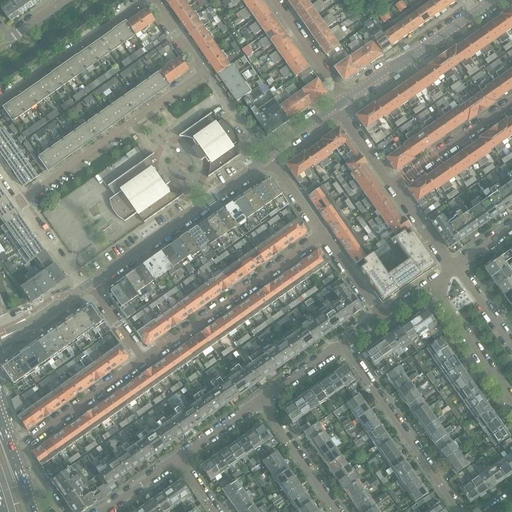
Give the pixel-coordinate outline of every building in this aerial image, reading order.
[(8,0),(10,2),(20,15),(29,9),(22,0),(8,0)] [(22,0),(29,9),(38,2),(36,0),(22,0)] [(190,7),(184,0),(177,0),(170,5),(177,15),(190,7)] [(264,2),(263,0),(250,0),(245,4),(248,8),(239,13),(242,17),(264,2)] [(310,2),(308,0),(297,0),(291,5),(296,12),(310,2)] [(310,2),(296,12),(301,19),(323,4),(321,0),(312,6),(310,2)] [(431,0),(425,0),(422,3),(432,18),(440,13),(431,0)] [(443,0),(431,0),(440,13),(448,7),(443,0)] [(20,15),(10,2),(1,9),(10,22),(20,15)] [(269,9),(264,2),(242,17),(244,21),(253,15),(255,19),(269,9)] [(422,3),(414,8),(424,24),(432,18),(422,3)] [(323,4),(301,19),(306,27),(320,17),(318,13),(326,7),(323,4)] [(190,7),(177,15),(184,25),(196,17),(190,7)] [(414,8),(406,14),(417,29),(424,24),(414,8)] [(500,15),(501,16),(509,28),(511,26),(511,12),(509,8),(500,15)] [(146,9),(136,16),(145,29),(155,22),(146,9)] [(269,9),(255,19),(258,22),(249,28),(252,32),(274,16),(269,9)] [(354,14),(351,10),(346,13),(349,18),(354,14)] [(406,14),(398,19),(409,35),(417,29),(406,14)] [(320,17),(306,27),(311,34),(333,18),(331,15),(323,20),(320,17)] [(136,16),(126,23),(135,36),(145,29),(136,16)] [(280,23),(274,16),(252,32),(255,36),(263,30),(266,33),(280,23)] [(501,16),(492,22),(505,41),(508,39),(505,33),(510,29),(509,28),(501,16)] [(203,26),(196,17),(184,25),(191,35),(203,26)] [(328,28),(336,22),(333,18),(311,34),(316,41),(330,31),(328,28)] [(398,19),(390,24),(401,40),(409,35),(398,19)] [(125,22),(119,26),(129,40),(135,36),(126,23),(125,22)] [(492,22),(483,29),(492,42),(498,38),(501,44),(505,41),(492,22)] [(266,33),(268,37),(260,43),(262,46),(285,31),(280,23),(266,33)] [(390,24),(382,30),(393,46),(401,40),(390,24)] [(119,26),(113,31),(123,44),(129,40),(119,26)] [(203,26),(191,35),(198,45),(210,36),(211,37),(213,35),(210,30),(207,32),(203,26)] [(333,35),(330,31),(316,41),(321,48),(344,33),(341,29),(333,35)] [(483,29),(474,35),(487,54),(490,51),(487,46),(492,42),(483,29)] [(382,30),(373,36),(384,52),(391,47),(391,48),(393,46),(392,46),(393,46),(382,30)] [(113,31),(107,35),(117,48),(123,44),(113,31)] [(290,38),(285,31),(262,46),(265,50),(273,44),(276,48),(290,38)] [(237,32),(233,35),(238,42),(239,41),(242,39),(237,32)] [(344,33),(321,48),(327,56),(341,46),(338,42),(346,36),(344,33)] [(368,33),(364,36),(370,44),(366,46),(376,60),(383,55),(368,33)] [(107,35),(101,39),(110,53),(117,48),(107,35)] [(164,35),(158,39),(160,43),(166,39),(164,35)] [(474,35),(465,41),(474,55),(479,51),(483,56),(487,54),(474,35)] [(210,36),(198,45),(205,55),(217,46),(211,37),(210,36)] [(276,48),(278,51),(270,57),(273,61),(295,45),(290,38),(276,48)] [(101,39),(95,44),(104,57),(110,53),(101,39)] [(356,41),(352,44),(368,66),(376,60),(366,46),(362,49),(356,41)] [(469,59),(474,55),(465,41),(456,48),(468,65),(469,67),(472,64),(469,59)] [(95,44),(89,48),(98,61),(104,57),(95,44)] [(150,44),(144,49),(147,52),(153,48),(150,44)] [(352,44),(349,46),(355,55),(351,57),(360,71),(368,66),(352,44)] [(300,53),(295,45),(273,61),(275,65),(284,59),(286,62),(300,53)] [(217,46),(205,55),(212,65),(224,56),(217,46)] [(248,46),(243,50),(248,57),(252,54),(253,53),(248,46)] [(455,46),(446,53),(455,66),(461,62),(464,68),(468,65),(456,48),(455,46)] [(89,48),(83,52),(92,66),(98,61),(89,48)] [(76,56),(86,70),(92,66),(83,52),(77,57),(76,56)] [(341,52),(337,54),(353,77),(360,71),(351,57),(346,60),(341,52)] [(289,66),(280,72),(283,76),(305,60),(300,53),(286,62),(289,66)] [(446,53),(437,59),(450,78),(453,75),(450,70),(455,66),(446,53)] [(248,57),(253,64),(256,61),(252,54),(248,57)] [(339,65),(335,68),(343,80),(347,81),(353,77),(337,54),(334,57),(339,65)] [(76,56),(70,61),(80,74),(86,70),(76,56)] [(224,56),(212,65),(218,75),(231,66),(224,56)] [(180,58),(170,65),(178,77),(188,70),(180,58)] [(428,66),(428,67),(437,79),(443,75),(446,80),(450,78),(437,59),(428,66)] [(310,67),(305,60),(283,76),(285,79),(294,73),(296,77),(299,75),(301,74),(310,67)] [(70,61),(64,65),(74,79),(80,74),(70,61)] [(64,65),(58,69),(68,83),(74,79),(64,65)] [(170,65),(160,72),(168,84),(178,77),(170,65)] [(229,96),(231,99),(232,99),(234,98),(237,102),(252,92),(233,65),(231,66),(218,75),(216,77),(217,78),(217,79),(219,82),(219,81),(219,82),(222,80),(225,84),(222,85),(223,87),(223,88),(225,90),(226,91),(228,89),(231,93),(228,94),(229,96)] [(310,67),(301,74),(303,78),(305,76),(321,99),(326,95),(327,91),(319,80),(315,82),(310,75),(314,72),(310,67)] [(428,67),(420,73),(433,92),(436,89),(433,84),(438,80),(437,79),(428,67)] [(502,68),(499,70),(511,89),(511,88),(511,69),(506,73),(502,68)] [(58,69),(52,73),(61,87),(68,83),(58,69)] [(499,78),(493,82),(503,95),(511,89),(499,70),(495,73),(499,78)] [(160,72),(154,76),(163,90),(169,86),(168,84),(160,72)] [(52,74),(46,78),(55,92),(61,87),(52,73),(52,74)] [(420,73),(411,79),(420,93),(425,89),(429,94),(433,92),(420,73)] [(301,74),(299,75),(301,79),(307,88),(304,90),(313,104),(321,99),(305,76),(303,78),(301,74)] [(154,76),(148,81),(157,94),(163,90),(154,76)] [(139,82),(141,85),(151,98),(157,94),(157,95),(157,94),(148,81),(145,77),(139,82)] [(46,78),(40,82),(49,96),(55,92),(46,78)] [(411,79),(402,86),(415,104),(418,102),(414,97),(420,93),(411,79)] [(459,80),(454,83),(457,88),(462,85),(459,80)] [(481,83),(481,84),(494,102),(503,95),(493,82),(488,86),(484,80),(481,83)] [(111,81),(105,85),(109,90),(115,86),(111,81)] [(40,82),(34,87),(43,100),(49,96),(40,82)] [(454,83),(449,87),(452,92),(457,88),(454,83)] [(482,92),(476,96),(486,109),(495,103),(494,102),(481,84),(478,87),(482,92)] [(105,85),(99,89),(102,94),(109,90),(105,85)] [(141,85),(135,89),(145,103),(151,98),(141,85)] [(294,85),(290,87),(306,110),(313,104),(304,90),(300,93),(294,85)] [(402,86),(393,92),(402,105),(407,102),(411,107),(415,104),(402,86)] [(34,87),(27,91),(37,104),(43,100),(34,87)] [(290,87),(286,90),(292,98),(288,101),(298,115),(306,110),(290,87)] [(99,89),(93,94),(96,98),(102,94),(99,89)] [(135,89),(129,93),(139,107),(145,103),(135,89)] [(260,89),(244,100),(269,135),(280,128),(263,105),(257,109),(252,103),(264,94),(260,89)] [(27,91),(21,95),(31,109),(37,104),(27,91)] [(400,114),(396,109),(402,105),(393,92),(384,98),(397,117),(400,114)] [(129,93),(123,98),(133,111),(139,107),(129,93)] [(467,94),(463,97),(477,116),(486,109),(476,96),(471,100),(467,94)] [(15,99),(25,113),(31,109),(21,95),(16,99),(15,99)] [(275,98),(278,103),(290,120),(298,115),(288,101),(284,104),(278,95),(275,98)] [(90,96),(85,99),(88,104),(94,100),(90,96)] [(274,97),(263,105),(280,128),(290,120),(278,103),(275,98),(274,97)] [(464,105),(458,108),(466,121),(467,122),(477,116),(463,97),(460,99),(464,105)] [(123,98),(117,102),(127,115),(133,111),(123,98)] [(384,98),(375,104),(383,117),(384,118),(389,114),(393,119),(397,117),(384,98)] [(15,99),(9,104),(19,117),(25,113),(15,99)] [(121,120),(127,115),(117,102),(111,106),(121,120)] [(81,103),(76,106),(80,111),(85,108),(81,103)] [(378,121),(383,117),(375,104),(374,103),(365,110),(375,125),(377,128),(381,126),(378,121)] [(9,104),(3,108),(5,111),(11,120),(12,122),(19,117),(9,104)] [(76,106),(72,110),(75,114),(80,111),(76,106)] [(111,106),(105,111),(115,124),(121,120),(111,106)] [(448,106),(444,108),(458,127),(466,121),(458,108),(457,107),(452,111),(448,106)] [(445,116),(439,120),(449,133),(458,127),(444,108),(441,111),(445,116)] [(358,115),(357,118),(376,144),(385,138),(384,138),(389,134),(387,130),(382,134),(380,132),(375,136),(370,129),(375,125),(365,110),(358,115)] [(5,111),(2,114),(7,122),(11,120),(5,111)] [(105,111),(99,115),(109,129),(115,124),(105,111)] [(193,139),(194,140),(193,142),(196,146),(193,148),(194,148),(194,150),(195,152),(196,153),(197,154),(198,155),(198,157),(200,158),(201,159),(202,160),(205,159),(208,163),(209,162),(210,163),(210,166),(210,167),(210,170),(209,172),(209,174),(208,176),(208,177),(207,178),(208,178),(240,155),(238,156),(231,147),(236,143),(235,141),(235,139),(234,137),(233,136),(233,134),(232,133),(231,131),(229,128),(227,127),(226,125),(224,124),(222,123),(221,122),(221,121),(216,125),(209,116),(211,114),(178,137),(179,137),(181,137),(185,137),(187,138),(189,138),(191,139),(193,139)] [(99,115),(93,119),(102,133),(109,129),(99,115)] [(430,118),(426,121),(439,140),(449,133),(439,120),(434,124),(430,118)] [(93,119),(87,123),(96,137),(102,133),(93,119)] [(506,119),(497,126),(507,139),(511,135),(511,127),(507,120),(506,119)] [(423,123),(427,129),(421,132),(430,146),(439,140),(426,121),(423,123)] [(87,123),(81,128),(90,141),(96,137),(87,123)] [(501,143),(507,139),(497,126),(488,132),(501,151),(505,148),(501,143)] [(81,128),(75,132),(84,146),(90,141),(81,128)] [(45,129),(39,133),(42,138),(48,133),(45,129)] [(337,129),(330,134),(343,152),(352,146),(341,130),(337,129)] [(412,131),(408,133),(421,152),(430,146),(421,132),(416,136),(412,131)] [(75,132),(68,136),(78,150),(84,146),(75,132)] [(488,132),(479,138),(480,140),(489,152),(494,148),(498,153),(501,151),(488,132)] [(408,133),(405,136),(409,141),(403,145),(404,146),(413,158),(421,152),(408,133)] [(0,139),(0,148),(11,141),(7,134),(0,139)] [(330,134),(321,140),(322,142),(331,153),(336,150),(340,155),(343,153),(343,152),(330,134)] [(68,136),(62,141),(72,154),(78,150),(68,136)] [(484,157),(490,153),(489,152),(480,140),(471,146),(484,165),(488,162),(484,157)] [(11,141),(0,148),(0,153),(2,156),(15,147),(11,141)] [(62,141),(56,145),(66,158),(72,154),(62,141)] [(326,159),(332,155),(331,153),(322,142),(313,148),(326,166),(330,164),(326,159)] [(60,162),(66,158),(56,145),(50,149),(60,163),(60,162)] [(391,147),(395,153),(404,166),(414,159),(413,158),(404,146),(399,150),(395,145),(391,147)] [(42,150),(44,154),(54,167),(60,163),(50,149),(48,146),(42,150)] [(343,152),(343,153),(350,162),(359,155),(352,146),(343,152)] [(471,146),(462,152),(471,166),(477,162),(481,167),(484,165),(471,146)] [(2,156),(6,162),(20,153),(15,147),(2,156)] [(313,148),(305,154),(313,166),(313,167),(319,164),(323,169),(326,166),(313,148)] [(134,149),(126,155),(128,159),(137,153),(134,149)] [(386,151),(382,154),(394,170),(397,171),(404,166),(395,153),(389,156),(386,151)] [(466,169),(471,166),(462,152),(453,158),(466,177),(470,175),(466,169)] [(6,162),(11,168),(24,159),(20,153),(6,162)] [(311,175),(308,170),(313,166),(305,154),(304,153),(294,159),(304,172),(308,178),(311,175)] [(44,154),(38,158),(48,172),(54,167),(44,154)] [(117,195),(109,200),(109,201),(110,202),(110,204),(111,206),(111,207),(112,209),(113,210),(113,211),(114,213),(116,214),(116,215),(117,216),(118,217),(120,219),(121,220),(122,220),(124,222),(139,212),(145,221),(143,223),(144,223),(183,196),(183,195),(182,195),(179,195),(178,195),(176,195),(174,195),(172,194),(170,193),(169,193),(167,192),(169,191),(165,186),(168,184),(167,182),(166,180),(165,179),(164,177),(163,176),(162,175),(161,173),(160,172),(159,172),(157,174),(153,169),(152,170),(152,168),(151,167),(152,165),(152,163),(152,161),(152,160),(153,158),(153,156),(154,155),(154,154),(107,187),(108,187),(110,185),(117,195)] [(340,169),(343,172),(348,169),(352,174),(364,166),(365,165),(359,155),(350,162),(340,169)] [(506,157),(501,160),(504,165),(505,164),(509,161),(506,157)] [(453,158),(444,165),(453,178),(459,174),(463,180),(466,177),(453,158)] [(11,168),(15,174),(14,174),(15,175),(28,165),(24,159),(11,168)] [(288,164),(287,167),(299,184),(302,181),(299,176),(304,172),(294,159),(288,164)] [(15,175),(19,181),(32,171),(28,165),(15,175)] [(452,187),(448,182),(453,178),(444,165),(435,171),(448,190),(452,187)] [(354,180),(349,184),(352,188),(371,175),(364,166),(352,174),(350,175),(354,180)] [(32,171),(19,181),(23,187),(37,177),(32,171)] [(435,171),(426,177),(434,190),(435,191),(441,187),(445,192),(448,190),(435,171)] [(359,187),(363,193),(377,183),(371,175),(352,188),(354,191),(359,187)] [(425,176),(416,182),(425,196),(429,201),(433,199),(429,193),(434,190),(426,177),(425,176)] [(272,201),(278,209),(279,211),(288,205),(281,195),(270,179),(266,178),(266,179),(260,184),(272,201)] [(420,199),(425,196),(416,182),(409,187),(408,191),(420,207),(424,205),(420,199)] [(363,193),(367,198),(362,202),(364,206),(383,193),(377,183),(363,193)] [(260,184),(251,190),(263,208),(269,216),(278,209),(272,201),(260,184)] [(495,184),(492,186),(507,208),(511,205),(511,204),(511,194),(506,186),(500,190),(495,184)] [(313,185),(304,191),(306,195),(315,188),(313,185)] [(322,186),(308,197),(314,205),(328,195),(322,186)] [(492,186),(488,189),(493,195),(487,199),(497,214),(498,214),(500,214),(502,212),(503,211),(507,208),(492,186)] [(251,190),(242,196),(254,214),(259,222),(269,216),(263,208),(251,190)] [(372,205),(376,211),(389,201),(383,193),(364,206),(367,209),(372,205)] [(328,195),(314,205),(319,214),(334,204),(328,195)] [(254,214),(242,196),(233,203),(252,230),(257,227),(250,217),(254,214)] [(5,197),(0,200),(0,209),(10,203),(9,203),(5,197)] [(476,197),(473,199),(488,221),(492,218),(493,218),(496,216),(497,215),(497,214),(487,199),(481,203),(476,197)] [(474,208),(468,213),(479,228),(479,227),(481,227),(483,225),(484,224),(488,221),(473,199),(469,202),(474,208)] [(453,200),(448,204),(451,209),(456,206),(453,200)] [(389,201),(376,211),(380,216),(374,220),(377,224),(396,210),(389,201)] [(10,203),(0,209),(0,218),(0,219),(14,209),(10,203)] [(233,203),(224,209),(236,227),(242,223),(249,233),(252,230),(233,203)] [(334,204),(319,214),(325,222),(340,212),(334,204)] [(0,219),(5,225),(18,215),(14,209),(0,219)] [(224,209),(215,215),(234,243),(243,237),(236,227),(224,209)] [(396,210),(377,224),(379,227),(385,223),(389,229),(390,228),(402,219),(396,210)] [(438,210),(427,218),(449,249),(460,241),(447,223),(438,210)] [(457,210),(453,213),(456,216),(469,234),(473,231),(474,231),(477,229),(478,228),(479,228),(468,213),(462,217),(457,210)] [(346,221),(340,212),(325,222),(331,231),(346,221)] [(5,225),(9,231),(22,222),(18,216),(19,215),(18,215),(5,225)] [(227,241),(226,242),(229,247),(234,243),(215,215),(205,222),(218,240),(218,239),(223,236),(227,241)] [(456,216),(453,218),(453,220),(447,223),(460,241),(460,240),(462,240),(464,238),(465,237),(469,234),(456,216)] [(394,233),(388,237),(391,241),(410,228),(403,218),(402,219),(390,228),(394,233)] [(289,225),(298,239),(306,234),(306,231),(298,219),(289,225)] [(346,221),(331,231),(337,239),(352,229),(346,221)] [(22,222),(9,231),(6,233),(10,239),(27,228),(22,222)] [(205,222),(196,228),(209,246),(215,242),(219,248),(223,246),(218,239),(218,240),(205,222)] [(289,225),(280,231),(290,245),(298,239),(289,225)] [(14,245),(17,243),(31,234),(27,228),(10,239),(14,245)] [(196,228),(187,234),(207,262),(216,256),(209,246),(196,228)] [(389,242),(393,247),(380,257),(382,260),(374,266),(367,257),(355,265),(356,266),(358,265),(360,269),(375,291),(374,292),(382,304),(382,303),(384,306),(437,270),(435,267),(436,266),(428,254),(427,255),(412,233),(408,230),(410,228),(391,241),(389,242)] [(358,238),(352,229),(337,239),(343,248),(358,238)] [(280,231),(272,237),(282,251),(290,245),(280,231)] [(31,234),(17,243),(22,249),(36,240),(35,239),(31,234)] [(187,234),(178,241),(198,269),(207,262),(187,234)] [(272,237),(263,243),(273,257),(282,251),(272,237)] [(358,238),(343,248),(349,257),(364,246),(358,238)] [(22,249),(26,255),(40,246),(36,240),(22,249)] [(192,269),(189,271),(191,274),(198,269),(178,241),(169,247),(181,263),(185,259),(192,269)] [(263,243),(255,249),(265,263),(273,257),(263,243)] [(40,246),(26,255),(30,261),(36,258),(44,252),(40,246)] [(364,246),(349,257),(355,265),(367,257),(370,255),(364,246)] [(176,266),(181,263),(169,247),(160,253),(175,273),(179,271),(176,266)] [(255,249),(246,255),(256,269),(265,263),(255,249)] [(317,251),(310,255),(320,270),(329,263),(321,251),(317,251)] [(511,255),(509,251),(499,258),(504,264),(511,257),(511,255)] [(44,252),(36,258),(45,271),(45,270),(56,286),(62,281),(64,280),(44,252)] [(160,253),(151,260),(163,275),(168,272),(171,276),(175,273),(160,253)] [(246,255),(238,261),(248,275),(256,269),(246,255)] [(310,255),(302,261),(312,275),(320,270),(310,255)] [(221,256),(213,262),(214,264),(215,265),(224,259),(221,256)] [(506,267),(505,266),(504,264),(499,258),(484,269),(491,278),(506,267)] [(158,279),(163,275),(151,260),(142,266),(154,282),(157,286),(161,283),(158,279)] [(212,260),(204,266),(206,270),(214,264),(213,262),(212,260)] [(238,261),(229,267),(239,281),(248,275),(238,261)] [(302,261),(293,267),(303,281),(312,275),(302,261)] [(23,267),(28,274),(32,271),(27,264),(23,267)] [(16,271),(12,265),(7,269),(11,275),(16,271)] [(148,285),(154,282),(142,266),(133,272),(148,293),(152,291),(148,285)] [(229,267),(221,273),(231,287),(239,281),(229,267)] [(293,267),(285,273),(295,287),(303,281),(293,267)] [(511,275),(506,267),(491,278),(497,287),(511,276),(511,275)] [(45,271),(35,278),(34,275),(34,274),(32,271),(28,274),(43,295),(56,286),(45,270),(45,271)] [(136,294),(141,291),(145,296),(148,293),(133,272),(125,279),(136,294)] [(221,273),(213,279),(223,293),(231,287),(221,273)] [(285,273),(277,279),(287,293),(295,287),(285,273)] [(28,274),(25,276),(27,280),(27,279),(30,281),(20,288),(30,304),(43,295),(28,274)] [(511,276),(497,287),(503,296),(511,289),(511,276)] [(131,301),(137,297),(136,294),(125,279),(116,285),(132,309),(136,306),(134,302),(132,302),(131,301)] [(213,279),(204,285),(214,299),(223,293),(213,279)] [(277,279),(268,285),(278,299),(287,293),(277,279)] [(366,315),(361,309),(344,284),(333,292),(338,299),(351,317),(355,322),(366,315)] [(109,290),(108,294),(126,319),(135,313),(132,309),(116,285),(109,290)] [(204,285),(196,291),(206,305),(214,299),(204,285)] [(268,285),(260,291),(270,305),(278,299),(268,285)] [(511,289),(503,296),(510,305),(511,303),(511,289)] [(196,291),(187,297),(197,311),(206,305),(196,291)] [(260,291),(251,297),(261,311),(270,305),(260,291)] [(320,293),(314,297),(317,301),(323,297),(320,293)] [(163,297),(154,303),(156,307),(165,301),(163,297)] [(187,297),(179,303),(189,317),(197,311),(187,297)] [(251,297),(243,303),(253,317),(261,311),(251,297)] [(17,300),(20,307),(26,304),(23,298),(17,300)] [(311,299),(305,304),(307,307),(313,303),(311,299)] [(351,317),(338,299),(333,303),(332,303),(329,305),(341,323),(346,320),(347,320),(350,319),(350,317),(351,317)] [(327,311),(322,315),(332,330),(333,329),(334,329),(337,328),(337,326),(341,323),(329,305),(326,302),(322,304),(327,311)] [(179,303),(170,309),(180,323),(189,317),(179,303)] [(243,303),(234,309),(244,323),(253,317),(243,303)] [(92,305),(88,304),(88,305),(81,309),(94,328),(95,326),(99,324),(106,334),(110,331),(92,305)] [(81,309),(72,316),(85,334),(86,333),(91,329),(95,334),(99,332),(95,326),(94,328),(81,309)] [(145,309),(137,315),(139,319),(148,313),(145,309)] [(170,309),(162,315),(172,329),(180,323),(170,309)] [(234,309),(226,315),(236,329),(244,323),(234,309)] [(296,310),(292,312),(297,319),(301,316),(296,310)] [(419,313),(420,314),(417,316),(430,336),(433,340),(439,336),(440,336),(440,335),(441,334),(441,333),(441,332),(441,331),(440,331),(426,310),(425,310),(424,310),(419,313)] [(312,312),(308,315),(323,336),(327,333),(328,333),(331,332),(331,331),(332,330),(322,315),(316,318),(312,312)] [(162,315),(153,321),(163,335),(172,329),(162,315)] [(226,315),(218,321),(228,335),(236,329),(226,315)] [(308,315),(304,317),(308,324),(303,328),(314,343),(314,342),(316,342),(318,341),(319,339),(323,336),(308,315)] [(90,338),(86,333),(85,334),(72,316),(63,322),(76,340),(78,339),(83,336),(86,341),(90,338)] [(411,319),(411,320),(408,322),(425,346),(428,344),(425,339),(430,336),(417,316),(416,316),(415,316),(411,319)] [(153,321),(145,327),(155,341),(163,335),(153,321)] [(218,321),(209,327),(219,341),(228,335),(218,321)] [(63,322),(54,328),(67,346),(69,345),(74,342),(77,347),(80,345),(81,344),(78,339),(76,340),(63,322)] [(400,328),(399,328),(416,352),(425,346),(408,322),(405,324),(404,323),(399,327),(400,328)] [(314,343),(303,328),(297,331),(293,325),(289,328),(304,349),(308,346),(310,346),(312,345),(313,344),(314,343)] [(145,327),(136,333),(145,345),(148,346),(155,341),(145,327)] [(209,327),(201,333),(211,347),(219,341),(209,327)] [(72,351),(69,345),(67,346),(54,328),(45,335),(58,353),(60,352),(65,348),(68,353),(72,351)] [(290,337),(284,341),(295,356),(296,355),(297,355),(299,354),(300,352),(304,349),(289,328),(285,330),(290,337)] [(394,332),(391,334),(408,358),(416,352),(399,328),(398,328),(393,331),(394,332)] [(201,333),(192,339),(202,353),(211,347),(201,333)] [(263,333),(257,337),(260,341),(266,337),(263,333)] [(408,358),(391,334),(390,334),(385,337),(385,338),(382,340),(399,365),(408,358)] [(59,360),(63,357),(60,352),(58,353),(45,335),(36,341),(49,359),(51,358),(56,354),(59,360)] [(274,338),(270,341),(286,362),(290,359),(291,359),(294,358),(294,357),(295,356),(284,341),(279,345),(274,338)] [(440,338),(426,349),(432,358),(447,348),(444,344),(444,342),(443,340),(441,340),(440,338)] [(192,339),(184,345),(194,359),(202,353),(192,339)] [(374,345),(374,346),(373,346),(390,370),(399,365),(382,340),(379,342),(379,341),(374,345)] [(51,366),(54,363),(51,358),(49,359),(36,341),(27,347),(40,365),(42,364),(47,361),(51,366)] [(270,341),(266,343),(271,350),(265,354),(276,369),(277,368),(278,368),(281,367),(281,365),(286,362),(270,341)] [(111,351),(121,365),(128,360),(128,357),(120,345),(111,351)] [(184,345),(175,351),(185,365),(194,359),(184,345)] [(365,351),(366,352),(365,352),(377,370),(374,372),(378,379),(390,370),(373,346),(370,348),(370,347),(365,351)] [(27,347),(18,354),(31,372),(33,371),(38,367),(42,372),(46,370),(42,364),(40,365),(27,347)] [(453,356),(452,356),(453,354),(451,352),(449,351),(447,348),(432,358),(438,367),(453,356)] [(111,351),(102,357),(112,371),(121,365),(111,351)] [(175,351),(167,357),(177,371),(185,365),(175,351)] [(255,351),(251,354),(266,376),(271,373),(272,373),(274,371),(275,370),(276,369),(265,354),(260,358),(255,351)] [(33,379),(37,376),(33,371),(31,372),(18,354),(9,360),(22,378),(24,377),(29,373),(33,379)] [(251,354),(247,357),(252,363),(247,367),(257,382),(258,382),(259,382),(262,380),(262,379),(266,376),(251,354)] [(453,356),(438,367),(444,376),(459,365),(457,362),(457,360),(455,358),(454,357),(453,356)] [(102,357),(94,363),(104,377),(112,371),(102,357)] [(167,357),(158,363),(168,377),(177,371),(167,357)] [(9,360),(0,367),(13,385),(20,380),(24,385),(28,382),(24,377),(22,378),(9,360)] [(94,363),(86,369),(95,383),(104,377),(94,363)] [(158,363),(150,369),(160,383),(168,377),(158,363)] [(237,364),(233,367),(248,389),(252,386),(253,386),(256,384),(256,383),(257,382),(247,367),(241,371),(237,364)] [(465,373),(465,372),(463,369),(462,369),(459,365),(444,376),(451,385),(465,374),(465,373)] [(233,376),(228,380),(238,395),(239,395),(241,395),(243,393),(244,392),(248,389),(233,367),(229,370),(233,376)] [(335,373),(345,387),(349,384),(351,386),(355,383),(344,367),(342,368),(340,368),(337,370),(337,372),(335,373)] [(388,379),(388,380),(391,384),(404,375),(399,367),(386,376),(388,379)] [(86,369),(77,375),(87,389),(95,383),(86,369)] [(150,369),(142,375),(152,389),(160,383),(150,369)] [(329,377),(326,379),(336,393),(345,387),(335,373),(334,374),(332,374),(330,376),(329,377)] [(430,373),(426,376),(428,379),(432,385),(435,382),(436,382),(430,373)] [(469,379),(469,378),(467,375),(466,375),(465,374),(451,385),(457,394),(472,383),(469,379)] [(77,375),(68,381),(79,395),(87,389),(77,375)] [(142,375),(133,381),(143,395),(152,389),(142,375)] [(404,375),(391,384),(394,389),(395,388),(397,391),(410,382),(404,375)] [(238,395),(228,380),(223,384),(218,377),(214,380),(229,402),(233,399),(235,399),(237,397),(238,396),(238,395)] [(321,383),(317,385),(327,399),(336,393),(326,379),(325,380),(324,380),(321,382),(321,383)] [(210,383),(215,389),(209,393),(220,408),(221,408),(222,408),(224,406),(225,405),(229,402),(214,380),(210,383)] [(68,381),(60,387),(70,401),(79,395),(68,381)] [(133,381),(125,387),(135,401),(143,395),(133,381)] [(397,391),(399,394),(398,395),(401,400),(415,390),(410,382),(397,391)] [(24,385),(21,387),(24,392),(29,388),(26,383),(24,385)] [(475,388),(475,387),(474,384),(472,384),(472,383),(457,394),(463,402),(478,392),(475,388)] [(310,391),(309,391),(319,405),(327,399),(317,385),(314,388),(313,388),(310,389),(310,391)] [(60,387),(52,393),(62,407),(70,401),(60,387)] [(125,387),(116,393),(126,407),(135,401),(125,387)] [(433,389),(423,396),(425,399),(435,392),(433,389)] [(199,390),(195,393),(211,415),(215,412),(216,412),(219,410),(219,409),(220,408),(209,393),(204,397),(199,390)] [(415,390),(401,400),(405,404),(407,406),(420,397),(426,393),(423,390),(418,394),(415,390)] [(304,395),(300,397),(310,411),(314,416),(317,414),(314,409),(319,405),(309,391),(308,392),(306,392),(304,394),(304,395)] [(442,391),(438,393),(444,402),(448,400),(442,391)] [(478,392),(463,402),(469,411),(484,401),(483,400),(484,399),(482,396),(480,396),(478,392)] [(52,393),(43,399),(53,413),(62,407),(52,393)] [(116,393),(108,399),(118,413),(126,407),(116,393)] [(191,396),(196,402),(191,406),(201,421),(202,421),(203,421),(206,419),(206,418),(211,415),(195,393),(191,396)] [(358,395),(345,404),(340,408),(343,412),(348,408),(351,412),(365,403),(361,398),(360,398),(358,395)] [(17,396),(11,400),(16,413),(22,409),(17,396)] [(293,403),(292,403),(301,417),(310,411),(300,397),(297,400),(296,400),(293,401),(293,403)] [(407,406),(409,409),(409,410),(412,415),(426,405),(420,397),(407,406)] [(43,399),(35,405),(45,419),(53,413),(43,399)] [(108,399),(99,405),(109,418),(118,413),(108,399)] [(448,400),(444,402),(447,406),(448,407),(450,410),(450,411),(454,408),(448,400)] [(484,401),(469,411),(475,420),(490,410),(488,406),(488,404),(486,402),(485,402),(484,401)] [(426,405),(412,415),(415,419),(416,419),(418,422),(431,413),(443,404),(441,402),(434,407),(433,405),(428,409),(426,405)] [(181,403),(177,406),(192,428),(196,425),(197,425),(200,423),(200,422),(201,421),(191,406),(185,410),(181,403)] [(285,408),(283,410),(294,426),(298,423),(296,421),(301,417),(292,403),(290,405),(288,404),(285,406),(285,408)] [(369,411),(367,408),(368,407),(365,403),(351,412),(356,420),(369,411)] [(160,404),(152,410),(154,414),(155,415),(164,409),(160,404)] [(35,405),(26,411),(36,425),(45,419),(35,405)] [(99,405),(91,411),(101,424),(109,418),(99,405)] [(331,405),(327,409),(330,413),(332,412),(333,413),(336,411),(331,405)] [(177,415),(172,419),(182,434),(183,434),(185,434),(187,432),(188,431),(192,428),(177,406),(173,409),(177,415)] [(448,412),(450,410),(448,407),(439,413),(441,416),(448,412)] [(454,408),(450,411),(457,420),(461,417),(454,408)] [(490,410),(475,420),(482,429),(496,419),(496,418),(496,416),(494,414),(493,413),(490,410)] [(26,411),(18,417),(28,431),(36,425),(26,411)] [(91,411),(82,416),(92,430),(101,424),(91,411)] [(369,411),(356,420),(351,423),(354,427),(359,423),(361,427),(375,418),(372,413),(371,414),(369,411)] [(431,413),(418,422),(419,422),(418,423),(420,427),(421,426),(423,429),(436,420),(431,413)] [(82,416),(74,422),(84,436),(92,430),(82,416)] [(162,416),(158,419),(173,441),(177,438),(179,438),(181,436),(182,435),(182,434),(172,419),(166,423),(162,416)] [(378,423),(378,422),(375,418),(361,427),(367,435),(380,426),(378,423)] [(159,429),(153,432),(164,448),(165,447),(166,447),(168,445),(169,444),(173,441),(158,419),(154,422),(159,429)] [(496,419),(482,429),(488,438),(503,427),(500,424),(500,422),(498,420),(497,419),(496,419)] [(425,432),(424,433),(428,437),(441,428),(436,420),(423,429),(425,432)] [(74,422),(66,428),(75,442),(84,436),(74,422)] [(304,433),(307,436),(306,437),(309,442),(324,432),(318,423),(304,433)] [(255,429),(253,431),(262,445),(268,441),(269,443),(273,440),(262,424),(260,426),(258,425),(255,428),(255,429)] [(380,426),(367,435),(362,438),(365,442),(370,439),(372,442),(386,433),(382,428),(382,429),(380,426)] [(115,427),(107,433),(109,437),(118,431),(115,427)] [(441,428),(428,437),(431,442),(432,441),(434,444),(447,435),(452,431),(449,427),(444,431),(441,428)] [(466,427),(463,429),(469,438),(472,435),(466,427)] [(503,427),(488,438),(494,447),(509,437),(508,435),(508,434),(507,432),(505,431),(503,427)] [(66,428),(57,434),(67,448),(75,442),(66,428)] [(143,429),(139,432),(155,454),(159,451),(160,451),(163,449),(163,448),(164,448),(153,432),(148,436),(143,429)] [(247,434),(244,436),(254,451),(262,445),(253,431),(252,431),(250,431),(248,433),(247,434)] [(140,442),(135,445),(145,461),(146,460),(147,460),(150,458),(150,457),(154,454),(155,454),(139,432),(135,435),(140,442)] [(324,432),(309,442),(313,447),(314,447),(316,450),(330,440),(324,432)] [(386,433),(372,442),(375,447),(370,450),(372,453),(377,450),(390,441),(388,438),(389,437),(386,433)] [(57,434),(49,440),(59,454),(67,448),(57,434)] [(357,441),(352,434),(349,436),(354,444),(357,441)] [(434,444),(436,447),(435,448),(438,452),(452,443),(447,435),(434,444)] [(472,435),(469,438),(475,447),(478,444),(472,435)] [(239,440),(235,443),(245,457),(254,451),(244,436),(243,437),(242,437),(239,439),(239,440)] [(49,440),(40,446),(50,460),(59,454),(49,440)] [(330,440),(316,450),(318,453),(317,453),(321,459),(336,448),(330,440)] [(393,446),(394,445),(391,441),(391,442),(390,441),(377,450),(380,453),(375,457),(378,461),(383,457),(395,448),(393,446)] [(125,442),(121,445),(136,467),(140,464),(141,464),(144,462),(144,461),(145,461),(135,445),(129,449),(125,442)] [(475,449),(469,442),(466,444),(471,452),(475,449)] [(228,448),(227,449),(237,463),(245,457),(235,443),(232,445),(231,445),(228,447),(228,448)] [(452,443),(438,452),(442,457),(442,456),(444,459),(457,450),(452,443)] [(117,448),(121,455),(116,458),(126,474),(127,473),(129,473),(131,471),(131,470),(136,467),(121,445),(117,448)] [(40,446),(31,452),(41,467),(50,460),(40,446)] [(336,448),(321,459),(324,464),(325,463),(327,466),(341,456),(336,448)] [(395,448),(383,457),(388,465),(401,455),(398,451),(397,451),(395,448)] [(492,448),(487,452),(490,457),(496,453),(493,450),(492,448)] [(222,452),(218,455),(228,469),(237,463),(227,449),(226,449),(225,449),(222,451),(222,452)] [(444,459),(446,462),(446,463),(449,467),(462,458),(457,450),(444,459)] [(511,452),(503,459),(511,471),(511,452)] [(276,453),(262,462),(268,471),(283,460),(279,455),(279,456),(276,453)] [(211,460),(210,461),(219,475),(228,469),(218,455),(215,457),(214,457),(211,459),(211,460)] [(401,455),(388,465),(393,473),(406,464),(404,461),(405,460),(401,455)] [(106,456),(102,458),(117,480),(121,477),(123,477),(125,475),(126,474),(116,458),(110,462),(106,456)] [(329,469),(329,470),(332,475),(347,465),(341,456),(327,466),(329,469)] [(85,457),(81,460),(87,469),(91,467),(85,457)] [(98,461),(102,468),(97,472),(99,475),(105,483),(107,487),(109,486),(110,486),(112,484),(113,483),(117,480),(102,458),(98,461)] [(462,458),(449,467),(452,472),(453,472),(455,475),(468,466),(462,458)] [(511,471),(503,459),(495,465),(504,479),(506,478),(507,478),(509,476),(510,475),(511,473),(511,471)] [(283,460),(268,471),(274,479),(288,469),(286,466),(287,466),(283,460)] [(214,478),(219,475),(210,461),(208,462),(206,462),(203,464),(203,465),(201,467),(212,483),(216,480),(214,478)] [(71,482),(74,480),(73,479),(82,474),(75,464),(70,468),(70,467),(51,480),(52,482),(51,483),(53,486),(55,486),(56,489),(62,485),(63,487),(66,485),(65,484),(70,481),(71,482)] [(373,464),(370,466),(375,474),(378,472),(379,471),(373,464)] [(406,464),(393,473),(398,480),(412,471),(409,466),(408,466),(406,464)] [(347,465),(332,475),(336,480),(337,480),(339,483),(353,473),(358,470),(356,466),(351,470),(347,465)] [(495,465),(486,471),(496,485),(499,482),(501,483),(503,481),(503,479),(504,479),(495,465)] [(470,466),(466,469),(474,479),(469,483),(479,497),(480,496),(481,496),(484,494),(484,493),(487,491),(478,477),(470,466)] [(91,467),(87,469),(93,478),(97,476),(98,476),(91,467)] [(241,469),(233,475),(235,479),(244,473),(241,469)] [(288,469),(274,479),(280,487),(294,477),(291,472),(290,472),(288,469)] [(412,471),(398,480),(395,482),(401,490),(404,488),(417,479),(414,476),(415,475),(412,471)] [(486,471),(478,477),(487,491),(488,490),(490,490),(492,488),(493,487),(496,485),(486,471)] [(339,483),(341,486),(340,486),(344,491),(359,481),(353,473),(339,483)] [(65,484),(66,485),(63,487),(62,485),(56,489),(64,499),(84,485),(86,484),(87,481),(82,474),(73,479),(74,480),(71,482),(70,481),(65,484)] [(98,476),(97,476),(103,485),(105,483),(99,475),(98,476)] [(260,476),(256,479),(262,488),(266,485),(260,476)] [(297,483),(298,482),(294,477),(280,487),(285,495),(299,486),(297,483)] [(417,479),(404,488),(409,495),(423,486),(419,481),(418,482),(417,479)] [(175,483),(170,487),(181,503),(191,496),(180,481),(176,484),(175,483)] [(225,494),(224,494),(227,499),(242,489),(236,481),(222,490),(225,494)] [(359,481),(344,491),(347,497),(348,496),(350,499),(364,489),(359,481)] [(462,484),(459,487),(470,503),(472,502),(474,502),(476,500),(477,498),(479,497),(469,483),(464,486),(462,484)] [(64,499),(70,508),(72,511),(83,511),(103,498),(94,485),(88,490),(84,485),(64,499)] [(299,486),(285,495),(291,504),(306,493),(302,488),(302,489),(299,486)] [(425,491),(426,490),(423,486),(409,495),(405,498),(410,506),(414,503),(427,494),(425,491)] [(165,492),(161,494),(172,509),(181,503),(170,487),(164,490),(165,492)] [(389,487),(386,489),(391,497),(394,494),(389,487)] [(242,489),(227,499),(231,504),(232,504),(234,507),(251,495),(249,491),(246,494),(242,489)] [(352,502),(352,503),(355,508),(370,498),(364,489),(350,499),(352,502)] [(306,493),(291,504),(297,511),(311,502),(309,499),(309,498),(306,493)] [(157,495),(152,499),(160,511),(168,511),(172,509),(161,494),(158,497),(157,495)] [(394,494),(391,497),(396,504),(400,502),(394,494)] [(234,507),(236,510),(235,511),(236,511),(244,511),(254,505),(250,501),(254,498),(251,495),(234,507)] [(370,498),(355,508),(358,511),(366,511),(376,506),(370,498)] [(146,503),(147,504),(144,507),(147,511),(160,511),(152,499),(146,503)] [(311,502),(297,511),(296,511),(314,511),(317,510),(315,506),(314,507),(311,502)] [(427,506),(430,510),(431,511),(444,511),(437,502),(434,504),(433,502),(427,506)] [(192,503),(183,510),(184,511),(191,511),(195,510),(196,509),(192,503)]
